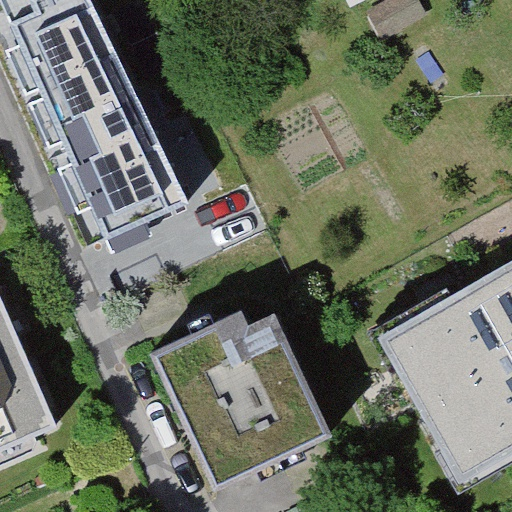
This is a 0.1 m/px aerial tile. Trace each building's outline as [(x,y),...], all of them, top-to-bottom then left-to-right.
[(89,0),(24,0),(7,8),(107,232),(179,200),(89,0)] [(420,0),(391,0),(372,11),(388,40),(429,17),(420,0)] [(511,265),(381,339),(461,481),(511,452),(511,265)] [(2,289),(0,289),(0,456),(64,428),(2,289)] [(333,437),(278,319),(249,332),(242,316),(157,356),(220,490),(333,437)]
